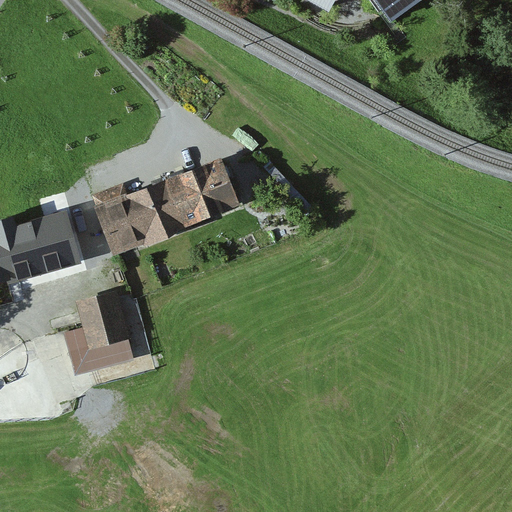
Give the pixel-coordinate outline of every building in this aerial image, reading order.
[(372,0),(389,25),(423,0),(299,0),(331,17),(340,1),(347,0),(372,0)] [(192,175),(166,185),(184,230),(235,210),(218,165),(192,175)] [(147,192),(128,199),(146,245),(184,230),(166,185),(147,192)] [(110,191),(94,197),(117,256),(146,245),(128,199),(123,186),(110,191)] [(0,289),(95,266),(80,204),(0,223),(0,289)] [(82,331),(65,336),(77,379),(136,362),(126,326),(119,300),(117,295),(76,307),(82,331)]
